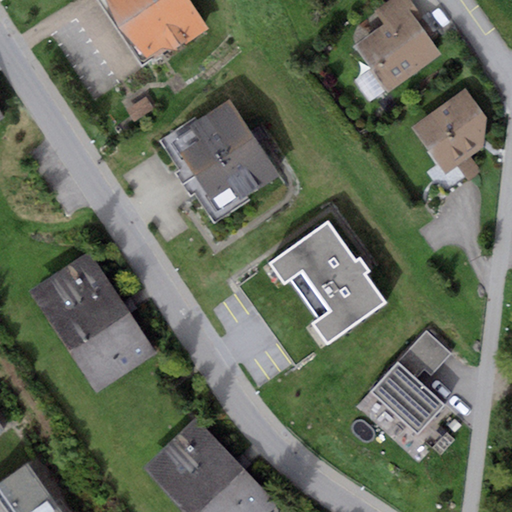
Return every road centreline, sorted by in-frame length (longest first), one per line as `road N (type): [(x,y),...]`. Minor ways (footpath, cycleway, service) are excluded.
road 1 (residential): [(359,511),(297,467),(245,409),(0,36)]
road 2 (residential): [(470,511),(511,156)]
